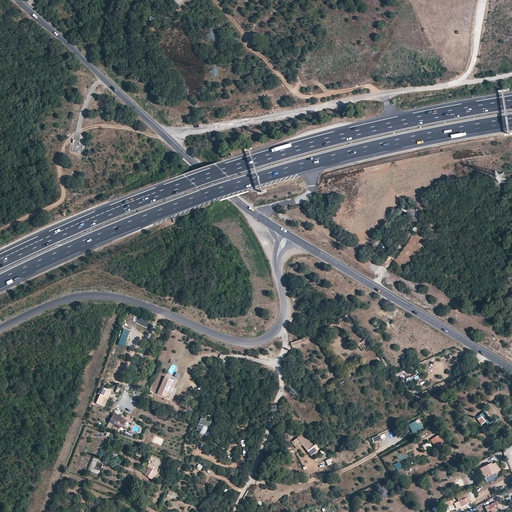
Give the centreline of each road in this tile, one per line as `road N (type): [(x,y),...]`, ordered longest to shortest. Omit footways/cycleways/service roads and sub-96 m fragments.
road 1 (motorway): [(0,281),(237,184),(511,120)]
road 2 (motorway): [(511,102),(286,151),(129,204),(0,261)]
road 3 (unclassified): [(0,329),(73,296),(103,296),(235,341),(257,341),(282,321),(277,267)]
road 4 (unclassified): [(511,73),(167,139)]
road 5 (primary): [(511,369),(295,239)]
road 6 (track): [(0,228),(59,201),(57,163),(76,134),(94,125),(167,139)]
road 7 (track): [(210,0),(300,98),(372,86),(384,94)]
road 8 (primary): [(167,139),(20,0)]
road 9 (track): [(282,321),(267,436),(233,511)]
road 10 (primary): [(272,226),(167,139)]
